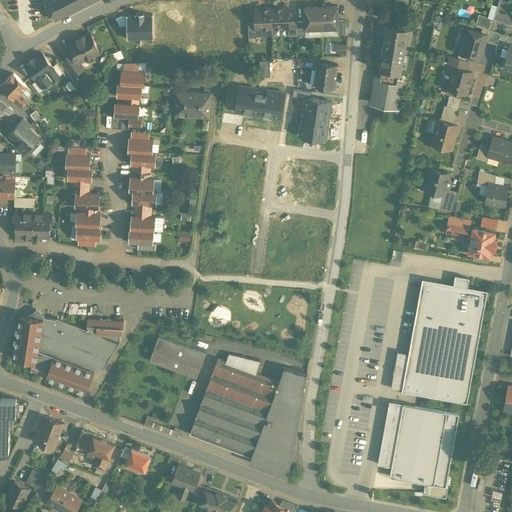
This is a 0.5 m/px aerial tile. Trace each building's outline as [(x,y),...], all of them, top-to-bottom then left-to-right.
[(44,0),(54,20),(93,0),(44,0)] [(407,0),(395,0),(394,9),(406,11),(407,0)] [(511,2),(505,0),(499,0),(494,17),(511,22),(511,2)] [(320,6),(304,7),(305,21),(305,28),(321,28),(320,6)] [(328,6),(323,7),(323,6),(320,6),(321,28),(337,27),(338,27),(338,20),(337,6),(328,6)] [(288,7),(271,8),(272,28),(288,27),(288,22),(288,7)] [(271,8),(255,8),(255,23),(255,28),(256,28),(272,28),(271,8)] [(127,38),(140,38),(139,12),(135,12),(135,14),(127,14),(127,24),(127,38)] [(139,12),(140,38),(152,37),(152,14),(144,14),(144,12),(139,12)] [(127,24),(127,14),(121,15),(116,17),(119,24),(127,24)] [(494,21),(477,16),(475,25),(488,29),(491,29),(494,21)] [(215,18),(216,46),(241,46),(240,17),(215,18)] [(203,43),(202,20),(193,20),(193,19),(188,19),(188,21),(179,21),(179,20),(165,20),(165,44),(167,44),(167,47),(180,47),(179,44),(203,43)] [(305,21),(296,21),(296,22),(296,36),(306,35),(305,28),(305,21)] [(296,22),(288,22),(288,27),(288,36),(296,36),(296,22)] [(255,23),(248,23),(248,37),(256,37),(256,28),(255,28),(255,23)] [(389,24),(386,41),(385,41),(381,63),(382,63),(375,103),(393,106),(407,27),(389,24)] [(116,25),(111,27),(119,43),(124,41),(116,25)] [(486,34),(465,27),(458,50),(480,57),(485,40),(487,34),(486,34)] [(491,29),(488,29),(486,34),(487,34),(485,40),(496,43),(499,32),(491,29)] [(89,32),(68,42),(72,52),(77,62),(79,61),(86,58),(87,59),(89,60),(93,59),(94,56),(93,55),(99,52),(89,32)] [(511,35),(499,32),(496,43),(494,51),(506,55),(509,44),(511,44),(511,35)] [(346,54),(347,43),(337,43),(337,54),(346,54)] [(511,44),(509,44),(506,55),(503,67),(511,69),(511,44)] [(54,67),(42,52),(35,58),(34,57),(28,61),(29,62),(25,65),(42,87),(51,80),(52,81),(59,76),(52,68),(54,67)] [(72,52),(63,59),(73,74),(83,67),(79,61),(77,62),(72,52)] [(468,60),(450,55),(447,65),(453,67),(453,66),(465,69),(468,60)] [(260,76),(269,75),(269,59),(259,59),(260,76)] [(337,64),(319,61),(316,85),(334,87),(337,64)] [(465,69),(453,66),(453,67),(447,87),(466,93),(472,71),(465,69)] [(123,69),(121,69),(121,70),(120,82),(141,84),(144,84),(145,71),(133,70),(123,69)] [(26,85),(13,72),(7,78),(7,79),(0,86),(13,99),(14,98),(21,105),(27,99),(25,98),(19,92),(25,87),(26,85)] [(141,84),(120,82),(118,82),(117,95),(117,96),(125,96),(138,97),(140,97),(141,84)] [(284,92),(239,84),(234,111),(280,118),(284,92)] [(30,92),(25,87),(19,92),(25,98),(30,92)] [(292,95),(305,97),(310,98),(311,91),(293,88),(292,95)] [(210,93),(176,90),(174,114),(209,116),(210,93)] [(460,97),(449,94),(446,105),(457,108),(460,97)] [(305,97),(298,135),(325,140),(331,101),(310,98),(305,97)] [(0,112),(5,116),(11,106),(0,99),(0,112)] [(124,102),(115,102),(114,114),(114,115),(119,116),(129,116),(138,117),(139,103),(138,103),(124,102)] [(446,105),(444,104),(440,120),(453,123),(457,108),(446,105)] [(129,116),(119,116),(118,128),(128,128),(129,116)] [(39,133),(21,117),(10,131),(27,147),(39,133)] [(440,120),(438,119),(431,143),(451,148),(457,124),(453,123),(440,120)] [(511,155),(511,141),(493,136),(490,145),(487,154),(488,155),(510,161),(511,155)] [(131,137),(129,137),(128,150),(131,151),(132,150),(152,151),(153,138),(148,138),(131,137)] [(490,145),(480,142),(476,157),(486,160),(488,155),(487,154),(490,145)] [(152,151),(132,150),(131,151),(131,163),(133,164),(150,165),(154,165),(155,151),(152,151)] [(14,152),(0,151),(0,169),(14,170),(14,152)] [(68,152),(66,152),(66,166),(68,166),(68,165),(89,166),(90,156),(90,153),(85,153),(68,152)] [(89,166),(68,165),(68,166),(67,179),(72,179),(89,180),(91,180),(91,179),(92,166),(89,166)] [(449,173),(430,168),(425,188),(442,193),(443,193),(445,187),(447,178),(449,173)] [(495,174),(479,169),(476,182),(487,184),(488,181),(494,182),(495,174)] [(5,175),(0,175),(0,195),(14,196),(15,180),(5,180),(5,175)] [(132,176),(130,175),(129,189),(133,189),(153,190),(154,177),(149,177),(132,176)] [(494,182),(488,181),(487,184),(484,202),(504,206),(508,185),(494,182)] [(445,187),(443,193),(442,193),(438,207),(451,210),(456,190),(447,188),(445,187)] [(153,190),(133,189),(132,202),(134,202),(151,203),(155,204),(156,190),(153,190)] [(88,192),(76,191),(76,192),(75,205),(80,205),(97,206),(99,206),(99,194),(99,193),(99,192),(88,192)] [(32,197),(14,196),(14,206),(32,206),(32,197)] [(80,211),(77,211),(76,224),(77,224),(99,225),(100,225),(100,213),(100,212),(97,212),(80,211)] [(51,213),(14,212),(14,224),(16,224),(16,235),(23,235),(48,236),(48,225),(51,225),(51,213)] [(133,214),(131,214),(130,227),(130,228),(153,229),(154,229),(155,216),(150,215),(133,214)] [(317,269),(324,220),(296,216),(289,264),(293,264),(292,269),(311,272),(312,268),(317,269)] [(469,220),(449,216),(446,232),(466,236),(469,220)] [(489,227),(489,225),(499,225),(499,216),(483,216),(482,227),(489,227)] [(99,225),(77,224),(76,237),(78,237),(95,238),(100,239),(100,238),(100,225),(99,225)] [(153,229),(130,228),(130,227),(129,227),(129,241),(138,241),(152,242),(153,229)] [(495,232),(473,227),(468,250),(491,255),(495,232)] [(191,239),(191,231),(180,231),(180,239),(191,239)] [(453,284),(422,278),(408,353),(397,351),(391,388),(401,390),(467,402),(487,290),(467,286),(469,277),(455,275),(453,284)] [(37,310),(18,324),(13,357),(32,360),(36,361),(43,318),(42,317),(37,310)] [(86,328),(56,317),(56,318),(44,317),(43,318),(36,361),(32,360),(31,363),(30,368),(31,368),(31,367),(46,373),(53,353),(94,369),(95,365),(102,368),(119,340),(120,333),(122,333),(122,327),(123,327),(123,320),(87,318),(86,325),(87,325),(86,328)] [(205,353),(158,336),(149,359),(196,377),(205,353)] [(94,369),(53,353),(46,373),(45,376),(86,391),(94,369)] [(260,361),(228,353),(225,361),(255,372),(260,361)] [(225,361),(217,358),(189,433),(257,458),(255,463),(287,475),(288,474),(307,372),(285,367),(279,381),(255,372),(225,361)] [(0,450),(9,451),(10,414),(16,414),(16,398),(0,397),(0,450)] [(458,414),(389,401),(377,463),(391,466),(389,476),(425,483),(423,493),(446,498),(448,486),(446,486),(458,414)] [(63,422),(45,415),(35,441),(53,448),(63,422)] [(115,441),(93,433),(82,429),(76,445),(96,453),(92,464),(104,468),(108,458),(115,441)] [(132,448),(125,446),(121,455),(128,457),(132,448)] [(149,454),(132,447),(132,448),(128,457),(126,462),(135,466),(134,469),(142,472),(143,469),(144,469),(149,454)] [(65,448),(60,456),(69,460),(73,452),(65,448)] [(66,463),(57,458),(51,469),(57,472),(60,467),(63,469),(66,463)] [(199,472),(178,464),(171,481),(181,485),(176,496),(184,499),(189,488),(192,489),(193,489),(198,474),(199,472)] [(32,468),(24,484),(37,490),(45,474),(32,468)] [(198,474),(193,489),(192,489),(191,492),(196,494),(203,475),(198,474)] [(29,487),(14,480),(5,498),(21,506),(29,487)] [(110,486),(105,484),(101,490),(106,493),(110,486)] [(76,495),(58,485),(56,485),(47,500),(48,503),(64,511),(72,511),(74,510),(73,508),(75,508),(77,505),(76,503),(79,498),(76,496),(76,495)] [(95,486),(91,495),(96,498),(101,488),(95,486)] [(231,511),(237,498),(205,486),(199,503),(210,508),(208,511),(218,511),(219,511),(222,511),(231,511)] [(288,511),(270,499),(262,511),(288,511)]
